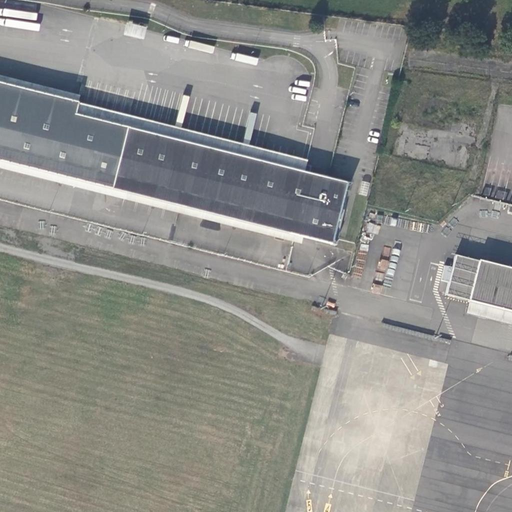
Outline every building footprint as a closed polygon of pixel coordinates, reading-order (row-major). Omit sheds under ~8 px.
[(124,34),(143,39),(146,27),(127,22),(124,34)] [(74,102),(0,83),(0,161),(111,189),(301,237),(335,245),(332,241),(345,187),(351,184),(328,179),(304,172),(126,128),(71,114),(74,102)] [(307,160),(74,102),(71,114),(126,128),(304,172),(307,160)] [(111,189),(0,161),(0,170),(299,245),(301,237),(111,189)] [(511,268),(478,260),(456,254),(445,293),(468,300),(465,314),(511,325),(511,268)]
